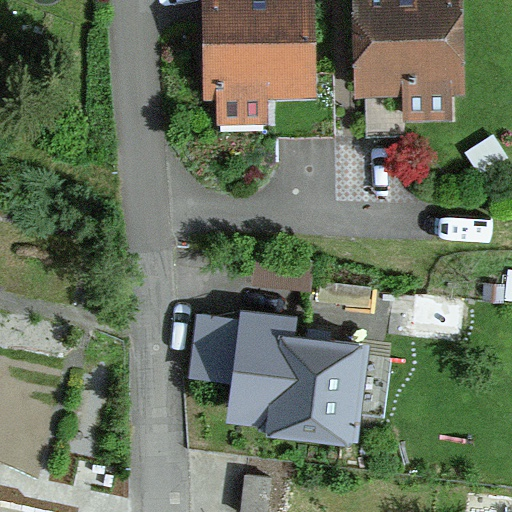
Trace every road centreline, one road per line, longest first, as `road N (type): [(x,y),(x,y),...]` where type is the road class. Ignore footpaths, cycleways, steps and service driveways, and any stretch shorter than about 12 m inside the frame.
road 1 (residential): [(162,511),(160,397),(141,218)]
road 2 (residential): [(141,218),(413,224)]
road 3 (residential): [(141,218),(131,0)]
